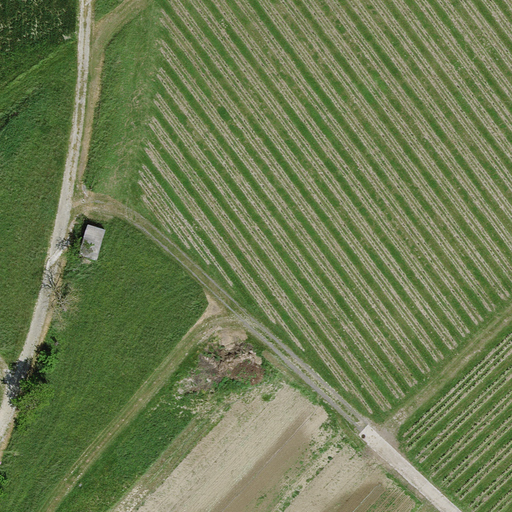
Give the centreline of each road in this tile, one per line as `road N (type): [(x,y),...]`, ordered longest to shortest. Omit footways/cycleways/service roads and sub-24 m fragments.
road 1 (track): [(453,511),(138,214),(108,204),(65,217)]
road 2 (track): [(91,0),(84,109),(65,217),(0,431)]
